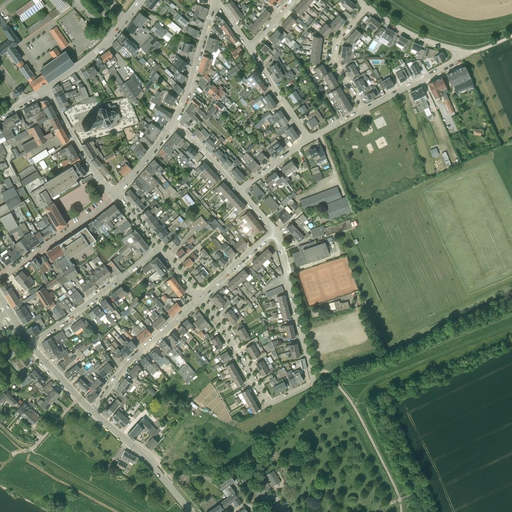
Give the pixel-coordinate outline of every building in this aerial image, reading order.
[(40,0),(31,0),(15,12),(22,22),(45,6),(40,0)] [(65,10),(71,6),(65,0),(49,0),(57,7),(28,28),(28,31),(30,34),(61,13),(65,10)] [(149,0),(146,5),(152,9),(156,4),(157,5),(158,3),(159,4),(162,0),(161,0),(149,0)] [(230,9),(235,5),(233,2),(236,0),(231,0),(226,4),(230,9)] [(342,13),(348,17),(354,9),(353,8),(355,5),(349,0),(340,0),(339,1),(342,4),(341,5),(346,9),(342,13)] [(304,11),(308,6),(302,1),(298,5),(304,11)] [(234,15),(239,11),(238,8),(235,5),(230,9),(234,15)] [(304,11),(298,5),(294,10),(303,18),(307,13),(304,11)] [(208,9),(200,6),(198,11),(195,10),(195,9),(193,14),(197,18),(203,23),(205,19),(208,9)] [(271,14),(266,9),(264,11),(261,14),(267,19),(271,14)] [(243,16),(241,13),(239,11),(234,15),(238,20),(243,16)] [(132,22),(138,26),(140,27),(147,18),(139,12),(132,22)] [(187,19),(186,20),(178,14),(175,18),(185,27),(189,21),(187,19)] [(259,17),(256,15),(254,17),(257,19),(262,24),(267,19),(261,14),(259,17)] [(345,21),(345,20),(339,14),(334,19),(341,25),(345,21)] [(218,28),(225,23),(221,17),(216,15),(213,22),(218,24),(216,26),(218,28)] [(297,26),(299,23),(295,20),(290,15),(286,20),(292,26),(294,27),(296,25),(297,26)] [(369,16),(364,22),(375,31),(381,24),(372,17),(372,18),(369,16)] [(199,27),(203,23),(197,18),(195,20),(193,18),(190,23),(195,28),(197,25),(199,27)] [(262,24),(257,19),(255,22),(253,24),(258,29),(262,24)] [(338,29),(341,25),(334,19),(331,23),(338,29)] [(281,25),(290,33),(292,31),(289,28),(292,26),(286,20),(281,25)] [(138,26),(132,22),(126,29),(132,34),(138,26)] [(163,38),(167,31),(168,31),(157,22),(151,30),(162,38),(163,38)] [(226,34),(231,30),(225,23),(218,28),(223,33),(222,32),(224,31),(226,34)] [(329,33),(332,30),(328,26),(326,23),(322,27),(329,33)] [(335,32),(338,29),(331,23),(328,26),(332,30),(335,32)] [(35,90),(48,81),(49,81),(58,75),(58,74),(58,72),(60,71),(62,70),(64,70),(78,61),(71,50),(67,53),(65,50),(60,53),(56,47),(49,52),(54,59),(52,60),(39,69),(42,74),(36,78),(33,75),(34,75),(26,63),(24,65),(21,60),(23,59),(14,47),(20,42),(7,24),(1,28),(0,29),(8,39),(0,44),(0,53),(2,55),(7,51),(16,64),(16,63),(19,68),(27,80),(27,79),(30,83),(30,82),(35,90)] [(219,36),(223,33),(218,28),(216,26),(215,24),(211,28),(219,36)] [(253,24),(250,27),(248,29),(253,34),(258,29),(253,24)] [(62,49),(69,44),(56,26),(50,31),(62,49)] [(199,30),(187,26),(186,28),(185,30),(188,32),(188,33),(196,36),(199,30)] [(325,37),(329,33),(322,27),(319,31),(325,37)] [(382,28),(382,27),(374,38),(375,39),(377,36),(380,38),(381,37),(389,42),(395,32),(387,27),(385,30),(382,28)] [(352,33),(358,39),(362,35),(366,38),(368,35),(363,30),(362,31),(360,33),(356,29),(352,33)] [(223,33),(219,36),(221,39),(225,36),(232,45),(234,44),(238,41),(231,30),(226,34),(224,35),(223,33)] [(273,34),(278,39),(282,35),(277,30),(273,34)] [(122,43),(127,38),(122,33),(117,39),(122,43)] [(351,44),(353,45),(356,46),(357,45),(355,43),(358,39),(352,33),(348,37),(353,41),(351,44)] [(207,43),(217,46),(218,41),(218,40),(217,39),(217,38),(214,37),(214,35),(209,34),(207,43)] [(274,44),(278,39),(273,34),(269,39),(274,44)] [(399,38),(396,36),(391,46),(393,47),(394,45),(395,45),(396,43),(403,47),(402,49),(406,51),(408,47),(405,45),(408,40),(400,35),(399,38)] [(158,42),(152,36),(149,39),(154,44),(158,42)] [(122,44),(127,49),(133,43),(127,38),(122,43),(122,44)] [(152,47),(152,46),(154,44),(149,39),(146,42),(151,47),(152,47)] [(117,40),(112,45),(118,51),(121,48),(124,51),(122,53),(125,56),(126,55),(130,59),(133,57),(117,40)] [(146,42),(143,45),(149,50),(151,47),(146,42)] [(192,51),(194,45),(183,42),(181,50),(179,49),(178,52),(186,59),(188,52),(189,50),(192,51)] [(415,54),(417,55),(416,59),(420,59),(421,57),(424,50),(420,49),(422,46),(413,42),(411,48),(416,51),(415,54)] [(133,43),(127,49),(132,54),(134,56),(135,57),(142,50),(140,48),(139,49),(137,48),(138,47),(133,43)] [(217,46),(207,43),(205,49),(210,50),(209,51),(213,52),(215,52),(218,49),(217,47),(217,46)] [(273,56),(278,51),(274,48),(272,50),(270,48),(265,44),(260,49),(264,53),(263,53),(264,54),(268,50),(270,52),(270,53),(273,56)] [(341,51),(350,52),(350,47),(353,47),(353,45),(351,44),(350,47),(342,46),(341,51)] [(140,48),(142,50),(146,53),(149,50),(143,45),(140,48)] [(104,53),(109,60),(114,57),(109,50),(104,53)] [(273,73),(283,67),(278,58),(281,54),(283,53),(282,52),(280,50),(279,52),(278,51),(273,56),(276,59),(275,60),(276,63),(269,67),(273,73)] [(429,50),(427,57),(430,58),(431,56),(433,57),(436,64),(445,59),(442,52),(438,54),(437,52),(429,50)] [(345,62),(351,61),(351,58),(353,58),(353,53),(350,52),(341,51),(341,57),(343,57),(343,61),(344,62),(345,62)] [(201,61),(211,64),(213,59),(209,58),(210,55),(208,55),(208,53),(204,52),(201,61)] [(104,64),(109,60),(104,53),(99,56),(104,64)] [(104,64),(99,56),(95,59),(97,62),(94,64),(98,71),(99,73),(107,68),(104,64)] [(188,64),(177,56),(171,64),(177,68),(176,69),(181,73),(184,69),(185,70),(187,67),(186,67),(188,64)] [(236,65),(235,66),(232,62),(229,60),(227,61),(232,68),(235,71),(238,69),(236,65)] [(348,72),(355,68),(353,64),(357,62),(355,60),(351,61),(345,62),(347,66),(345,67),(348,72)] [(413,65),(410,66),(414,75),(420,72),(418,67),(420,65),(417,60),(412,63),(413,65)] [(199,66),(212,70),(212,68),(210,68),(211,64),(201,61),(199,66)] [(317,73),(325,69),(322,64),(314,69),(317,73)] [(93,65),(86,70),(91,77),(95,82),(98,80),(94,75),(98,72),(93,65)] [(212,70),(199,66),(198,71),(208,75),(209,70),(211,71),(210,71),(214,73),(215,71),(212,70)] [(401,70),(395,73),(400,83),(406,80),(406,79),(408,78),(407,76),(410,74),(406,66),(400,69),(401,70)] [(455,70),(452,72),(449,73),(450,73),(446,75),(451,86),(457,83),(460,81),(461,82),(464,80),(470,78),(465,66),(461,67),(458,68),(459,68),(455,70)] [(283,67),(273,73),(277,79),(284,75),(286,79),(293,74),(290,71),(287,73),(283,67)] [(357,76),(360,75),(355,68),(348,72),(351,77),(356,74),(357,76)] [(171,78),(172,79),(174,77),(175,77),(174,77),(182,83),(186,77),(177,70),(173,75),(167,69),(166,70),(165,69),(164,71),(171,77),(171,78)] [(320,78),(323,76),(327,73),(325,69),(317,73),(320,78)] [(88,78),(91,77),(86,70),(82,72),(84,75),(86,74),(88,78)] [(124,83),(116,71),(112,75),(114,79),(127,98),(130,103),(140,92),(131,78),(124,83)] [(325,80),(333,75),(330,71),(327,73),(323,76),(325,80)] [(250,90),(261,81),(255,72),(246,80),(243,76),(237,81),(240,85),(244,81),(250,90)] [(357,87),(366,81),(369,79),(365,76),(365,72),(360,75),(357,76),(359,79),(354,82),(357,87)] [(130,77),(131,78),(140,92),(142,90),(140,87),(141,87),(139,85),(142,82),(135,74),(130,77)] [(207,91),(219,78),(220,76),(218,75),(212,81),(210,79),(208,82),(208,83),(204,88),(207,91)] [(325,80),(328,84),(335,80),(333,75),(325,80)] [(144,87),(148,90),(155,80),(152,77),(144,87)] [(380,78),(376,80),(382,90),(385,88),(386,90),(394,86),(393,84),(393,83),(392,81),(392,82),(389,77),(382,81),(380,78)] [(442,95),(444,100),(448,98),(445,92),(447,91),(446,88),(445,85),(447,85),(443,77),(441,78),(441,77),(441,78),(440,77),(438,78),(438,79),(435,80),(433,82),(433,81),(432,82),(432,81),(429,83),(428,84),(435,98),(440,96),(442,95)] [(172,79),(171,78),(168,80),(173,84),(171,86),(173,87),(172,87),(179,94),(183,90),(172,79)] [(211,94),(217,87),(214,85),(215,84),(216,85),(217,85),(221,80),(219,78),(207,91),(211,94)] [(335,80),(328,84),(330,89),(338,84),(335,80)] [(461,97),(460,94),(475,89),(472,80),(454,86),(458,98),(461,97)] [(247,93),(244,96),(246,98),(256,89),(260,94),(267,89),(261,81),(250,90),(247,93)] [(366,95),(373,91),(370,85),(369,86),(366,81),(357,87),(359,92),(361,90),(365,96),(366,95)] [(53,93),(64,88),(68,86),(66,82),(63,84),(61,85),(61,86),(60,86),(58,84),(56,86),(52,90),(53,93)] [(24,90),(21,86),(20,87),(20,86),(16,89),(12,92),(13,93),(12,94),(14,96),(16,96),(16,97),(20,94),(23,92),(23,91),(24,91),(24,90)] [(53,93),(55,97),(62,94),(72,91),(71,88),(70,86),(66,88),(65,87),(53,93)] [(58,104),(68,100),(73,98),(73,100),(76,105),(98,102),(95,96),(89,98),(84,86),(76,89),(74,90),(72,91),(62,94),(55,97),(58,104)] [(211,94),(214,97),(222,87),(220,86),(218,87),(217,86),(217,87),(211,94)] [(219,100),(224,95),(226,98),(228,95),(226,93),(229,90),(224,86),(222,87),(214,97),(218,100),(219,100)] [(300,91),(296,86),(293,88),(295,91),(289,95),(295,103),(301,98),(297,93),(300,92),(299,91),(300,91)] [(326,94),(329,100),(344,91),(342,89),(341,90),(339,87),(326,94)] [(421,87),(415,90),(410,92),(413,99),(414,102),(417,100),(420,106),(419,106),(420,111),(423,110),(425,109),(429,107),(425,99),(424,99),(422,96),(425,95),(421,87)] [(244,96),(247,93),(245,90),(239,94),(242,98),(244,96)] [(157,100),(161,103),(170,108),(176,98),(168,93),(169,92),(167,91),(166,91),(165,91),(164,91),(163,91),(162,91),(161,92),(160,93),(159,95),(160,95),(157,100)] [(329,100),(333,105),(346,97),(344,95),(345,94),(344,91),(329,100)] [(373,91),(366,95),(369,100),(376,95),(373,91)] [(255,103),(260,100),(264,105),(267,103),(272,99),(269,94),(263,97),(262,95),(258,97),(254,101),(255,103)] [(164,117),(168,111),(159,106),(161,103),(157,100),(152,95),(152,97),(153,98),(150,101),(155,104),(152,110),(154,111),(153,113),(157,116),(158,114),(164,117)] [(193,102),(200,109),(205,104),(198,96),(196,98),(194,96),(191,100),(193,102)] [(333,105),(336,111),(350,102),(349,100),(348,100),(346,97),(333,105)] [(68,100),(58,104),(62,110),(70,107),(68,101),(70,100),(70,101),(73,100),(73,98),(68,100)] [(244,100),(242,98),(239,100),(246,107),(248,104),(244,100)] [(308,101),(307,98),(301,102),(303,105),(298,108),(302,114),(310,108),(306,102),(308,101)] [(454,112),(448,98),(444,100),(450,114),(450,113),(453,112),(454,112)] [(264,105),(268,111),(277,105),(272,99),(267,103),(264,105)] [(226,108),(223,106),(223,102),(219,102),(217,101),(216,101),(215,101),(211,106),(218,112),(220,110),(226,115),(228,112),(225,109),(226,108)] [(197,111),(203,118),(205,120),(206,120),(208,118),(200,109),(193,102),(189,107),(188,107),(194,114),(195,113),(197,111)] [(350,102),(336,111),(339,116),(352,109),(351,106),(352,105),(350,102)] [(42,110),(40,111),(39,109),(40,109),(37,103),(29,107),(32,113),(33,116),(39,113),(38,112),(42,110)] [(82,123),(81,123),(81,124),(82,124),(83,124),(84,127),(83,128),(84,129),(85,128),(86,129),(86,128),(90,126),(91,127),(90,128),(91,128),(91,129),(91,128),(94,127),(95,129),(103,126),(104,126),(106,127),(107,127),(109,126),(110,126),(110,125),(111,123),(112,126),(118,124),(116,120),(121,118),(115,104),(111,106),(109,103),(104,105),(105,108),(102,107),(102,106),(102,107),(99,108),(98,108),(99,108),(98,111),(97,111),(98,111),(99,114),(95,115),(94,115),(95,115),(91,117),(91,116),(91,117),(87,118),(86,118),(86,119),(87,119),(87,121),(83,122),(82,121),(82,122),(82,123)] [(49,118),(56,115),(50,104),(44,108),(42,109),(42,110),(38,112),(39,113),(33,116),(31,117),(34,123),(35,125),(40,123),(49,118)] [(218,112),(211,106),(206,112),(215,119),(217,116),(215,115),(218,112)] [(31,117),(33,116),(32,113),(29,107),(23,109),(26,116),(27,116),(28,118),(31,117)] [(186,111),(194,119),(199,125),(202,123),(202,122),(199,119),(198,119),(195,116),(194,114),(188,107),(186,111)] [(310,111),(318,123),(323,120),(319,112),(317,110),(315,108),(310,111)] [(280,110),(271,116),(267,119),(268,120),(271,125),(276,121),(277,121),(284,116),(280,110)] [(168,120),(168,121),(172,114),(168,111),(164,117),(158,114),(157,116),(160,117),(158,120),(165,125),(168,120)] [(186,111),(182,116),(179,121),(186,128),(191,122),(194,119),(186,111)] [(268,111),(258,118),(260,120),(262,119),(265,117),(270,113),(268,111)] [(318,123),(310,111),(307,114),(308,116),(307,117),(309,120),(308,121),(312,127),(318,123)] [(11,116),(16,127),(22,124),(24,121),(21,114),(18,115),(17,113),(11,116)] [(257,128),(268,120),(267,119),(271,116),(270,113),(265,117),(262,119),(260,120),(255,125),(253,126),(256,130),(257,128)] [(49,129),(51,132),(55,130),(61,126),(56,115),(49,118),(54,126),(49,129)] [(11,138),(14,136),(11,131),(12,131),(11,129),(16,127),(11,116),(4,120),(5,122),(3,123),(9,134),(11,138)] [(284,116),(277,121),(280,127),(283,125),(283,126),(288,122),(284,116)] [(147,135),(149,137),(152,140),(156,135),(157,136),(161,131),(151,122),(149,125),(142,119),(139,124),(138,125),(147,135)] [(0,143),(1,143),(0,141),(0,134),(2,133),(6,141),(11,138),(9,134),(3,123),(0,124),(0,143)] [(36,140),(44,136),(40,128),(42,126),(40,123),(35,125),(30,128),(32,132),(35,138),(36,140)] [(61,126),(55,130),(63,143),(69,140),(61,126)] [(287,137),(289,136),(295,132),(291,126),(284,131),(282,129),(281,130),(277,133),(279,136),(284,132),(287,137)] [(32,132),(30,128),(14,136),(16,141),(29,134),(32,132)] [(36,140),(39,145),(46,141),(54,138),(51,132),(44,136),(36,140)] [(171,138),(177,144),(181,141),(183,138),(176,132),(171,138)] [(209,138),(204,143),(209,149),(214,144),(211,141),(216,136),(212,132),(208,136),(210,138),(209,138)] [(295,132),(289,136),(291,138),(288,140),(290,143),(293,141),(299,137),(295,132)] [(149,137),(147,135),(141,138),(139,140),(142,143),(144,141),(150,146),(154,142),(149,137)] [(39,145),(36,140),(35,138),(22,145),(26,153),(39,145)] [(81,145),(85,152),(90,159),(96,155),(100,160),(104,158),(99,150),(102,148),(101,145),(98,146),(97,145),(96,142),(100,140),(99,138),(88,142),(81,145)] [(171,138),(166,143),(188,163),(192,158),(190,156),(188,159),(182,153),(177,149),(179,146),(177,144),(171,138)] [(134,144),(144,155),(147,151),(148,149),(145,146),(144,147),(138,139),(134,142),(134,143),(134,144)] [(270,144),(277,153),(283,148),(285,146),(281,141),(279,142),(278,141),(277,142),(275,139),(270,144)] [(218,158),(223,154),(225,152),(223,150),(224,150),(221,147),(223,145),(220,142),(213,149),(216,151),(213,153),(218,158)] [(192,167),(188,163),(166,143),(162,148),(172,157),(182,167),(184,165),(190,170),(192,167)] [(268,146),(266,148),(262,144),(261,144),(260,143),(258,145),(265,152),(267,150),(273,157),(277,153),(270,144),(269,144),(268,146)] [(59,159),(66,155),(75,150),(71,144),(59,151),(55,153),(54,154),(56,158),(58,157),(59,159)] [(140,159),(144,155),(134,144),(130,147),(132,151),(139,160),(140,159)] [(263,154),(265,152),(258,145),(256,147),(257,149),(261,152),(256,157),(263,164),(268,159),(263,154)] [(190,146),(185,151),(190,156),(192,158),(197,153),(190,146)] [(308,150),(312,157),(313,157),(316,163),(326,158),(321,146),(316,149),(315,148),(312,149),(311,149),(308,150)] [(430,149),(433,157),(439,154),(436,147),(430,149)] [(16,158),(20,156),(16,148),(12,150),(16,158)] [(29,160),(32,165),(49,154),(55,150),(53,148),(47,151),(46,150),(41,152),(32,158),(29,160)] [(164,158),(162,161),(163,162),(165,164),(172,157),(162,148),(158,153),(156,155),(158,157),(159,158),(161,155),(164,158)] [(66,155),(68,159),(77,154),(75,150),(66,155)] [(256,169),(243,156),(240,152),(240,153),(240,152),(238,154),(246,163),(245,164),(253,172),(256,169)] [(104,158),(106,162),(116,157),(113,153),(104,158)] [(70,165),(77,161),(80,159),(78,156),(77,154),(68,159),(65,160),(64,160),(61,162),(64,166),(67,164),(69,163),(70,165)] [(222,163),(227,158),(223,154),(218,158),(222,163)] [(243,156),(256,169),(260,166),(248,154),(246,156),(245,154),(243,156)] [(97,168),(102,164),(96,156),(91,160),(97,168)] [(227,168),(232,163),(234,161),(230,156),(227,158),(222,163),(227,168)] [(39,162),(43,168),(47,166),(43,159),(39,162)] [(123,165),(118,170),(124,176),(132,169),(127,165),(129,163),(127,161),(125,159),(120,163),(123,165)] [(160,165),(155,160),(154,159),(150,163),(158,172),(162,168),(160,165)] [(5,160),(0,162),(0,170),(8,166),(5,160)] [(72,164),(73,165),(80,175),(81,176),(86,172),(77,161),(70,165),(71,166),(72,164)] [(293,173),(293,174),(295,172),(298,170),(296,168),(291,161),(286,164),(291,171),(293,173)] [(200,173),(202,172),(208,166),(204,162),(195,171),(196,172),(199,175),(200,173)] [(154,173),(162,180),(164,178),(158,172),(150,163),(145,168),(152,175),(154,173)] [(102,164),(97,168),(103,176),(109,172),(102,164)] [(286,175),(291,171),(286,164),(281,168),(286,175)] [(79,183),(76,178),(80,175),(73,165),(44,182),(53,198),(54,198),(79,183)] [(240,167),(239,165),(238,165),(236,168),(231,172),(235,177),(241,172),(238,170),(241,168),(240,167)] [(200,176),(202,179),(211,170),(208,166),(202,172),(203,173),(200,176)] [(312,175),(320,173),(318,166),(310,169),(312,175)] [(175,190),(170,185),(165,189),(161,186),(159,183),(152,175),(145,168),(140,175),(154,189),(160,196),(164,200),(165,199),(175,190)] [(208,178),(209,180),(215,174),(211,170),(202,179),(205,181),(208,178)] [(270,176),(275,182),(278,180),(280,183),(282,181),(275,171),(270,176)] [(241,172),(235,177),(240,182),(245,177),(241,172)] [(315,182),(323,179),(320,172),(320,173),(312,175),(315,182)] [(215,174),(209,180),(211,181),(208,184),(210,187),(219,178),(215,174)] [(147,190),(149,193),(154,189),(140,175),(136,179),(147,190)] [(183,184),(185,183),(190,179),(187,175),(181,181),(183,184)] [(275,182),(270,176),(265,180),(272,189),(274,187),(272,184),(275,182)] [(3,180),(8,189),(13,187),(9,177),(3,180)] [(139,196),(147,190),(136,179),(131,185),(136,191),(135,191),(139,196)] [(165,183),(161,186),(165,189),(170,185),(166,181),(165,183)] [(217,191),(218,193),(226,186),(223,182),(213,191),(215,193),(217,191)] [(249,190),(254,195),(260,190),(255,184),(249,190)] [(51,199),(53,198),(45,185),(43,186),(42,185),(42,186),(31,193),(30,193),(40,209),(43,207),(43,208),(44,208),(48,215),(48,216),(51,221),(52,221),(58,230),(67,224),(54,202),(53,202),(51,199)] [(22,186),(15,190),(17,194),(19,198),(26,194),(22,186)] [(219,196),(221,199),(230,190),(226,186),(218,193),(220,195),(219,196)] [(337,186),(333,187),(337,199),(341,198),(337,186)] [(5,201),(17,194),(15,190),(13,187),(8,189),(1,193),(5,201)] [(187,189),(185,187),(178,193),(180,195),(187,189)] [(333,187),(329,189),(334,201),(337,199),(333,187)] [(139,196),(135,191),(133,193),(130,189),(125,193),(124,195),(131,203),(139,196)] [(329,189),(326,190),(330,202),(334,201),(329,189)] [(131,203),(135,208),(150,195),(151,195),(149,193),(147,190),(139,196),(131,203)] [(226,198),(228,200),(234,194),(230,190),(221,199),(223,201),(226,198)] [(260,190),(254,195),(259,200),(264,195),(260,190)] [(326,190),(322,192),(326,204),(330,202),(326,190)] [(322,192),(318,193),(323,205),(326,204),(322,192)] [(189,207),(195,203),(187,193),(181,198),(189,207)] [(318,193),(314,195),(319,207),(323,205),(318,193)] [(22,202),(19,198),(17,194),(5,201),(6,203),(9,209),(22,202)] [(226,204),(229,207),(238,198),(234,194),(228,200),(225,202),(227,204),(226,204)] [(150,195),(135,208),(138,212),(147,205),(145,203),(152,197),(150,195)] [(264,201),(268,206),(274,201),(270,195),(264,201)] [(314,195),(311,196),(315,208),(319,207),(314,195)] [(311,196),(307,198),(312,209),(315,208),(311,196)] [(346,196),(323,205),(329,221),(352,213),(346,196)] [(234,206),(235,208),(241,202),(238,198),(229,207),(226,209),(228,211),(231,209),(234,206)] [(307,198),(303,199),(308,211),(312,209),(307,198)] [(303,199),(299,200),(304,212),(308,211),(303,199)] [(274,201),(268,206),(273,211),(279,206),(274,201)] [(141,214),(144,219),(160,206),(157,203),(156,205),(153,202),(149,205),(150,207),(148,209),(141,214)] [(241,202),(235,208),(237,209),(234,212),(236,215),(245,206),(241,202)] [(9,209),(6,203),(0,205),(0,217),(11,212),(9,209)] [(104,211),(110,219),(120,211),(114,204),(104,211)] [(149,224),(158,216),(160,215),(159,214),(162,212),(161,210),(163,208),(161,206),(160,206),(144,219),(149,224)] [(287,206),(276,215),(284,223),(291,216),(289,213),(291,211),(287,206)] [(293,211),(296,215),(302,210),(298,206),(293,211)] [(112,229),(114,227),(109,220),(110,219),(104,211),(100,214),(112,229)] [(117,227),(127,220),(125,217),(120,221),(118,219),(123,215),(120,211),(110,219),(112,221),(116,225),(117,227)] [(244,219),(246,220),(252,215),(248,211),(239,219),(241,221),(244,219)] [(21,254),(30,248),(19,228),(18,225),(11,212),(0,217),(0,218),(5,228),(7,231),(8,234),(10,236),(18,232),(20,236),(19,237),(21,239),(15,244),(21,254)] [(153,229),(170,214),(169,212),(168,213),(160,219),(158,216),(149,224),(153,229)] [(169,233),(181,224),(188,217),(184,212),(171,222),(172,224),(166,229),(165,229),(166,228),(165,227),(157,234),(160,238),(162,238),(169,233)] [(112,229),(100,214),(96,217),(105,228),(106,227),(109,231),(111,233),(114,232),(112,229)] [(157,234),(165,227),(166,226),(164,223),(171,217),(170,215),(170,214),(153,229),(157,234)] [(286,228),(291,233),(305,221),(307,219),(302,214),(286,228)] [(244,225),(245,227),(255,219),(252,215),(246,220),(247,222),(244,225)] [(207,224),(210,222),(208,220),(206,222),(201,216),(193,222),(188,227),(194,235),(207,224)] [(43,219),(46,224),(52,234),(57,230),(53,223),(50,224),(45,217),(42,219),(43,219)] [(109,234),(105,228),(96,217),(91,221),(101,234),(103,232),(106,236),(109,234)] [(188,217),(181,224),(185,228),(188,227),(193,222),(188,217)] [(210,222),(207,224),(213,230),(218,227),(220,225),(214,218),(210,222)] [(44,238),(52,234),(46,224),(43,219),(36,223),(37,225),(40,230),(42,235),(44,238)] [(251,227),(252,228),(258,223),(255,219),(245,227),(248,230),(251,227)] [(341,231),(352,227),(349,219),(338,223),(341,231)] [(123,231),(130,226),(131,225),(127,220),(117,227),(116,225),(114,227),(112,229),(117,236),(123,231)] [(102,234),(101,234),(91,221),(86,226),(92,234),(95,232),(98,237),(102,234)] [(305,221),(291,233),(298,241),(304,237),(306,239),(310,235),(303,227),(305,225),(307,223),(305,221)] [(40,241),(35,234),(31,237),(24,222),(18,225),(19,228),(30,248),(40,241)] [(42,235),(40,230),(39,230),(40,231),(38,232),(31,222),(29,223),(30,225),(35,234),(40,241),(44,238),(42,235)] [(258,223),(252,228),(254,231),(251,233),(253,236),(262,228),(258,223)] [(338,232),(341,231),(338,223),(324,228),(324,227),(323,228),(326,236),(330,235),(329,234),(337,231),(338,232)] [(68,257),(77,252),(96,239),(92,234),(86,226),(67,238),(59,243),(68,257)] [(121,240),(124,243),(125,242),(137,233),(134,229),(133,230),(130,226),(123,231),(126,235),(121,240)] [(313,238),(324,234),(321,226),(310,230),(313,238)] [(119,251),(120,253),(135,242),(141,237),(137,233),(125,242),(124,243),(125,245),(129,241),(130,242),(119,251)] [(10,236),(8,234),(6,235),(10,242),(11,244),(9,245),(17,257),(21,254),(15,244),(10,236)] [(237,241),(243,247),(247,243),(238,234),(236,236),(239,240),(237,241)] [(111,260),(115,265),(124,258),(122,255),(131,249),(131,250),(133,248),(135,251),(145,243),(141,237),(135,242),(120,253),(111,260)] [(180,243),(175,237),(168,243),(173,249),(180,243)] [(212,241),(221,252),(223,250),(225,252),(231,258),(236,253),(230,247),(228,245),(224,249),(219,243),(218,244),(213,239),(212,240),(212,241)] [(239,251),(243,247),(237,241),(236,243),(232,240),(230,242),(239,251)] [(329,254),(325,242),(316,245),(315,241),(305,244),(298,247),(300,251),(298,251),(292,254),(293,256),(295,262),(296,265),(329,254)] [(61,284),(73,278),(75,276),(79,274),(68,257),(59,243),(53,247),(46,251),(54,263),(53,263),(59,273),(55,276),(61,284)] [(145,243),(135,251),(138,255),(149,247),(145,243)] [(194,247),(191,243),(190,244),(187,246),(186,246),(185,245),(176,253),(180,258),(186,253),(187,254),(191,251),(191,250),(194,247)] [(12,261),(17,257),(9,245),(5,248),(7,251),(12,260),(12,261)] [(204,257),(208,254),(206,251),(203,248),(200,251),(204,257)] [(264,251),(269,257),(273,254),(272,254),(274,252),(272,249),(270,251),(267,248),(264,251)] [(259,255),(265,261),(267,259),(270,263),(272,260),(269,257),(264,251),(259,255)] [(218,259),(217,261),(222,266),(226,262),(222,257),(222,256),(218,252),(215,255),(218,259)] [(12,260),(7,253),(2,257),(7,264),(12,261),(12,260)] [(187,267),(193,262),(198,258),(193,253),(188,257),(189,257),(184,262),(187,267)] [(35,258),(30,262),(45,282),(47,280),(43,274),(49,269),(48,269),(51,267),(47,261),(48,261),(43,255),(40,257),(39,256),(36,258),(35,258)] [(255,259),(260,265),(263,269),(265,267),(262,263),(265,261),(259,255),(255,259)] [(157,257),(145,266),(148,270),(149,270),(153,267),(156,271),(163,265),(157,257)] [(257,268),(260,265),(255,259),(251,263),(254,265),(252,267),(254,270),(256,268),(257,268)] [(107,264),(116,275),(120,271),(115,265),(111,260),(107,264)] [(215,269),(218,266),(213,261),(210,263),(215,269)] [(99,268),(107,278),(109,276),(108,275),(111,273),(104,264),(99,268)] [(163,265),(156,271),(154,273),(156,275),(153,278),(155,280),(168,270),(163,265)] [(200,266),(194,270),(197,274),(195,276),(199,281),(206,276),(205,275),(208,273),(202,267),(200,266)] [(104,280),(107,278),(99,268),(94,272),(101,281),(104,279),(104,280)] [(240,272),(246,278),(249,275),(251,273),(248,270),(246,272),(244,269),(240,272)] [(29,275),(27,277),(22,270),(14,277),(20,284),(25,290),(33,285),(34,284),(33,282),(34,281),(29,275)] [(98,283),(101,281),(94,272),(89,276),(90,277),(97,286),(99,284),(98,283)] [(248,282),(246,278),(240,272),(236,276),(241,282),(243,280),(246,284),(248,282)] [(81,284),(75,276),(73,278),(79,286),(80,285),(81,284)] [(165,286),(167,289),(176,281),(172,276),(163,284),(165,286)] [(231,280),(236,286),(239,290),(242,288),(239,284),(241,282),(236,276),(231,280)] [(94,288),(97,286),(90,277),(85,281),(93,291),(96,289),(94,288)] [(45,285),(48,290),(58,283),(56,278),(47,284),(45,285)] [(233,289),(236,286),(231,280),(228,283),(230,286),(228,288),(231,291),(233,289)] [(91,293),(93,291),(85,281),(81,284),(80,285),(87,294),(90,292),(91,293)] [(172,288),(175,291),(181,286),(176,281),(167,289),(165,291),(167,293),(172,288)] [(11,286),(11,287),(3,291),(12,307),(13,307),(23,300),(22,297),(19,299),(11,286)] [(36,292),(35,292),(37,295),(45,306),(53,301),(54,301),(52,298),(55,296),(52,291),(48,292),(44,286),(44,287),(37,291),(36,292)] [(115,290),(121,298),(124,295),(125,297),(129,294),(125,289),(124,290),(121,286),(115,290)] [(181,286),(175,291),(179,297),(185,292),(181,286)] [(216,303),(221,297),(219,295),(225,290),(223,288),(212,298),(216,303)] [(153,300),(156,298),(152,293),(154,291),(152,289),(147,293),(147,294),(153,300)] [(75,302),(76,304),(83,299),(76,290),(73,291),(74,292),(70,296),(75,302)] [(121,298),(115,290),(110,294),(115,301),(118,305),(121,303),(118,300),(121,298)] [(60,300),(57,302),(62,309),(64,307),(67,310),(74,305),(73,304),(75,302),(70,296),(66,291),(63,294),(63,295),(59,298),(60,300)] [(27,305),(25,306),(24,305),(23,306),(22,304),(24,303),(30,301),(35,297),(32,294),(31,295),(23,300),(13,307),(15,311),(16,312),(20,318),(29,313),(32,311),(33,311),(30,306),(27,305)] [(221,297),(216,303),(220,308),(229,299),(227,297),(225,299),(222,297),(221,297)] [(128,307),(131,310),(138,302),(134,298),(131,300),(133,302),(128,307)] [(156,298),(153,300),(155,303),(160,308),(161,309),(164,306),(156,298)] [(105,299),(100,303),(107,312),(110,310),(112,312),(114,310),(105,299)] [(348,302),(348,301),(342,303),(341,302),(340,303),(339,300),(333,302),(335,309),(336,311),(349,308),(348,302)] [(176,302),(173,304),(170,301),(168,303),(169,304),(176,312),(181,307),(176,302)] [(172,316),(176,312),(169,304),(165,308),(172,316)] [(228,318),(235,314),(233,311),(236,308),(234,306),(224,313),(228,318)] [(92,310),(99,319),(105,314),(102,311),(101,312),(97,307),(92,310)] [(124,317),(125,315),(128,313),(131,310),(128,307),(124,312),(123,311),(120,312),(121,314),(124,317)] [(101,322),(99,319),(92,310),(88,314),(92,320),(94,318),(99,324),(101,322)] [(32,311),(29,313),(20,318),(23,323),(32,318),(33,318),(34,321),(37,319),(37,320),(39,319),(42,317),(39,313),(35,316),(32,311)] [(157,329),(161,325),(151,313),(149,311),(147,313),(150,317),(150,316),(154,321),(152,323),(157,329)] [(166,321),(164,318),(160,313),(157,316),(153,311),(151,313),(161,325),(166,321)] [(201,330),(208,324),(202,317),(203,316),(199,312),(195,316),(198,320),(194,323),(201,330)] [(235,314),(228,318),(232,323),(242,316),(240,314),(237,316),(235,314)] [(37,319),(34,321),(33,321),(36,326),(33,328),(32,326),(27,329),(31,337),(42,331),(39,327),(43,325),(39,319),(37,320),(37,319)] [(182,324),(187,330),(190,328),(193,331),(195,329),(192,326),(193,326),(187,319),(182,324)] [(71,327),(75,333),(75,332),(77,334),(86,327),(87,329),(90,326),(86,320),(83,322),(82,320),(78,323),(74,326),(73,325),(71,327)] [(136,326),(146,338),(151,334),(141,322),(136,326)] [(187,330),(182,324),(177,328),(183,335),(186,332),(191,338),(193,337),(187,330)] [(239,335),(246,331),(242,324),(239,326),(240,329),(237,330),(239,335)] [(286,332),(294,330),(292,324),(280,326),(281,329),(285,328),(286,332)] [(141,342),(146,338),(136,326),(133,329),(137,332),(135,334),(137,336),(136,336),(141,342)] [(133,341),(135,339),(126,329),(123,332),(131,340),(133,341)] [(294,330),(286,332),(287,336),(283,336),(284,339),(295,337),(294,330)] [(42,343),(44,348),(65,336),(62,331),(42,343)] [(246,331),(239,335),(242,340),(245,338),(246,340),(250,338),(246,331)] [(174,345),(172,347),(179,355),(182,353),(176,345),(180,341),(178,339),(173,332),(168,337),(171,340),(170,341),(172,344),(173,344),(174,345)] [(120,337),(133,350),(137,346),(133,341),(131,340),(128,342),(126,339),(122,335),(120,337)] [(47,352),(57,346),(59,345),(68,340),(65,336),(44,348),(47,352)] [(213,345),(220,340),(217,336),(214,338),(213,336),(209,338),(210,340),(213,345)] [(128,354),(133,350),(120,337),(118,339),(124,346),(122,348),(128,354)] [(250,353),(257,349),(255,346),(258,344),(257,341),(258,341),(256,337),(251,341),(253,344),(246,347),(250,353)] [(159,345),(167,354),(170,351),(174,356),(177,354),(178,354),(170,345),(169,346),(164,340),(159,345)] [(220,340),(213,345),(216,349),(218,351),(221,349),(220,347),(223,345),(220,340)] [(126,357),(128,354),(122,348),(120,350),(118,348),(119,346),(114,341),(111,344),(111,345),(124,358),(126,357)] [(94,347),(97,351),(103,347),(100,343),(94,347)] [(291,352),(298,350),(297,343),(285,345),(286,349),(290,348),(291,352)] [(68,354),(73,361),(78,356),(81,359),(85,356),(81,351),(82,350),(82,351),(86,348),(84,344),(82,345),(74,350),(75,352),(72,353),(71,352),(69,353),(68,354)] [(121,360),(124,358),(111,345),(109,347),(113,351),(115,353),(113,356),(119,362),(121,360)] [(68,354),(69,353),(66,349),(60,353),(58,350),(59,350),(57,346),(47,352),(51,357),(55,354),(58,360),(63,357),(68,354)] [(149,353),(159,366),(162,363),(158,358),(157,359),(160,356),(154,349),(149,353)] [(257,349),(250,353),(253,359),(260,355),(261,357),(265,355),(265,353),(263,353),(262,350),(259,352),(257,349)] [(298,350),(291,352),(291,355),(288,356),(288,359),(300,356),(298,350)] [(219,362),(223,360),(223,361),(230,357),(227,351),(220,355),(219,354),(216,357),(219,362)] [(101,365),(108,372),(113,368),(108,362),(111,360),(105,352),(103,354),(102,355),(106,360),(101,365)] [(68,354),(63,357),(65,360),(62,362),(61,361),(61,362),(60,362),(57,365),(62,371),(66,368),(73,361),(68,354)] [(19,356),(12,361),(15,366),(16,365),(19,369),(25,365),(26,366),(29,364),(26,360),(27,359),(26,357),(21,360),(19,356)] [(140,361),(150,372),(152,370),(149,365),(151,363),(145,357),(140,361)] [(202,367),(205,364),(200,358),(196,361),(202,367)] [(259,370),(266,366),(270,364),(268,360),(266,358),(263,360),(256,364),(259,370)] [(103,377),(108,372),(101,365),(98,361),(93,366),(92,366),(90,368),(95,373),(97,370),(103,377)] [(225,366),(227,369),(228,371),(235,367),(232,362),(225,366)] [(77,371),(77,372),(83,367),(80,363),(77,365),(64,374),(67,378),(77,371)] [(187,383),(189,382),(197,374),(186,363),(177,371),(187,383)] [(133,368),(138,374),(139,375),(140,376),(143,373),(146,376),(148,374),(145,370),(143,371),(142,370),(137,364),(133,368)] [(266,366),(259,370),(262,376),(273,370),(271,367),(268,369),(266,366)] [(80,376),(84,373),(87,371),(83,367),(77,372),(80,376)] [(231,376),(238,373),(235,367),(228,371),(231,376)] [(128,372),(133,377),(138,383),(139,382),(136,378),(137,377),(136,375),(138,374),(133,368),(128,372)] [(292,372),(297,382),(297,383),(303,380),(298,369),(292,372)] [(33,382),(34,381),(40,376),(34,370),(27,377),(27,376),(25,379),(29,383),(31,380),(33,382)] [(93,381),(101,388),(105,384),(98,377),(97,378),(97,377),(95,379),(90,375),(91,374),(88,371),(87,372),(87,371),(84,373),(93,381)] [(291,385),(297,382),(292,372),(290,373),(290,375),(287,376),(289,379),(291,385)] [(97,392),(101,388),(93,381),(84,373),(80,376),(79,377),(80,377),(81,376),(82,376),(85,379),(86,378),(92,384),(90,386),(92,389),(94,390),(97,392)] [(234,381),(241,378),(238,373),(231,376),(234,381)] [(40,376),(34,381),(35,382),(31,386),(34,388),(28,393),(31,396),(46,382),(40,376)] [(90,386),(89,386),(80,377),(75,382),(85,392),(90,386)] [(120,384),(128,389),(131,392),(136,387),(135,386),(137,384),(138,383),(133,377),(132,379),(130,377),(128,381),(125,378),(120,384)] [(241,378),(234,381),(237,387),(243,383),(241,378)] [(287,388),(282,379),(277,381),(278,384),(281,390),(287,388)] [(43,387),(56,398),(60,394),(54,389),(51,386),(53,384),(50,382),(45,386),(43,387)] [(124,399),(126,397),(127,395),(127,394),(125,392),(128,389),(120,384),(116,390),(121,393),(119,395),(120,396),(124,399)] [(281,390),(278,384),(272,387),(275,393),(281,390)] [(52,403),(56,398),(43,387),(42,386),(37,390),(46,398),(52,403)] [(94,390),(92,389),(86,396),(92,402),(99,394),(97,392),(94,390)] [(247,389),(241,392),(244,398),(250,394),(247,389)] [(12,397),(8,392),(6,395),(4,393),(0,395),(0,402),(1,403),(6,399),(7,401),(8,402),(9,401),(13,405),(16,408),(17,407),(19,405),(17,402),(12,397)] [(247,403),(253,399),(250,394),(244,398),(247,403)] [(113,411),(119,405),(124,399),(120,396),(109,407),(113,411)] [(124,399),(119,405),(121,407),(128,400),(128,399),(126,397),(124,399)] [(52,403),(46,398),(44,401),(40,399),(36,403),(46,411),(52,403)] [(249,408),(256,404),(253,399),(247,403),(249,408)] [(21,414),(26,409),(27,410),(31,405),(32,404),(30,402),(27,405),(24,402),(17,410),(21,414)] [(35,405),(33,403),(32,404),(31,405),(27,410),(26,409),(21,414),(25,418),(33,410),(30,408),(32,406),(33,407),(35,405)] [(256,404),(249,408),(252,413),(259,409),(256,404)] [(113,411),(109,407),(107,409),(105,407),(101,412),(107,417),(113,411)] [(118,421),(124,415),(121,412),(123,410),(120,408),(118,410),(112,416),(118,421)] [(140,413),(141,412),(142,411),(140,409),(139,410),(132,416),(135,419),(140,413)] [(33,410),(25,418),(33,424),(40,417),(33,410)] [(124,415),(118,421),(123,427),(129,421),(129,420),(132,417),(129,415),(127,418),(124,415)] [(133,439),(144,428),(137,423),(127,434),(133,439)] [(152,425),(146,432),(150,436),(157,430),(152,425)] [(153,449),(159,442),(156,439),(157,437),(155,435),(161,430),(158,428),(157,430),(150,436),(152,438),(147,443),(153,449)] [(124,450),(121,457),(120,459),(128,464),(129,462),(133,464),(133,463),(134,463),(135,464),(136,462),(137,462),(139,458),(124,450)] [(124,469),(126,466),(119,461),(117,465),(124,469)] [(272,489),(271,488),(281,482),(273,470),(266,475),(271,481),(268,483),(262,486),(266,493),(272,489)] [(230,496),(234,493),(235,492),(230,485),(235,482),(231,476),(219,485),(222,490),(227,498),(230,496)] [(248,496),(251,500),(264,492),(261,488),(248,496)] [(217,511),(219,510),(222,508),(227,505),(231,502),(232,501),(236,506),(242,502),(238,497),(234,493),(230,496),(227,498),(223,501),(219,504),(216,506),(212,509),(210,510),(207,511),(217,511)]
